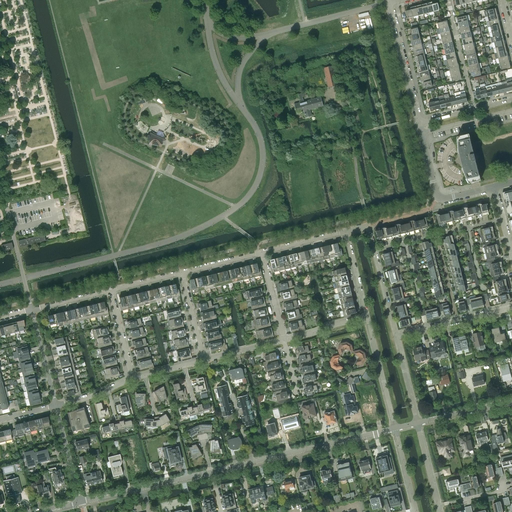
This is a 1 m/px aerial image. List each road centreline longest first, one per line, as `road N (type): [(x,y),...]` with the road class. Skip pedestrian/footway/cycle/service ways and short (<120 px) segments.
road 1 (residential): [(79,502),(394,428)]
road 2 (residential): [(417,124),(387,3)]
road 3 (residential): [(395,335),(511,306)]
